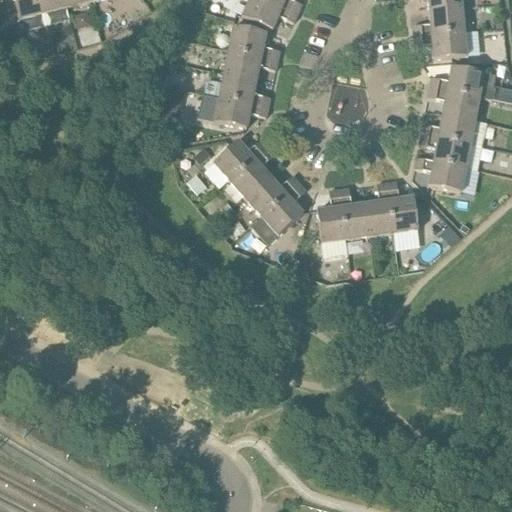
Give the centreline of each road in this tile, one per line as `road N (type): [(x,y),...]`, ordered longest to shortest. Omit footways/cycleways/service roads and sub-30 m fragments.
road 1 (unclassified): [(233,511),(226,472),(212,456),(0,339)]
road 2 (residential): [(350,64),(318,84),(311,102),(316,127),(347,146),(370,143),(395,107)]
